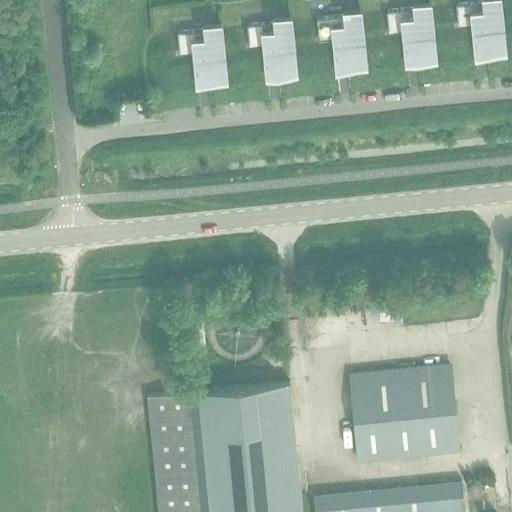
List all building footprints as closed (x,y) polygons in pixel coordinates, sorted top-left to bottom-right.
[(504,44),(502,18),(500,0),(497,0),(498,1),(483,3),(457,5),(455,5),(458,29),(472,27),(474,47),(476,47),(476,46),(481,46),(482,54),(505,52),(504,44)] [(436,59),(435,51),(430,1),(428,1),(428,8),(413,10),(388,12),(386,12),(388,36),(402,34),(404,54),(406,54),(406,53),(412,53),(413,61),(436,59)] [(318,43),(333,41),(334,61),(336,61),(336,60),(342,60),(343,68),(366,66),(365,58),(360,8),(358,8),(358,15),(343,17),(318,19),(316,19),(318,43)] [(249,50),(263,48),(264,68),(267,68),(267,67),(272,67),(273,75),(296,73),(295,65),(291,15),(288,15),(289,22),(274,24),(248,26),(246,26),(249,50)] [(226,72),(221,22),(218,22),(219,29),(204,31),(178,33),(177,33),(179,57),(193,55),(195,75),(197,75),(197,74),(203,74),(204,82),(226,80),(226,72)] [(83,63),(69,65),(72,88),(86,86),(83,63)] [(387,292),(376,294),(379,310),(390,308),(387,292)] [(458,448),(449,364),(350,374),(359,458),(458,448)] [(301,511),(289,380),(189,390),(147,394),(158,511),(301,511)] [(477,505),(477,466),(466,466),(467,505),(477,505)] [(314,511),(463,511),(461,481),(313,495),(314,511)]
